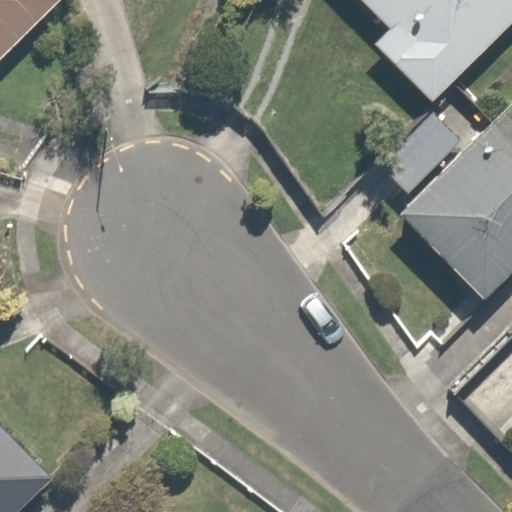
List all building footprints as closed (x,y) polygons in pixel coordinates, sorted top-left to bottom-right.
[(0,0),(0,55),(57,0),(0,0)] [(511,24),(511,0),(377,0),(411,33),(389,54),(436,101),(511,24)] [(511,96),(495,113),(511,130),(511,96)] [(511,130),(495,113),(397,202),(481,293),(511,264),(511,130)] [(0,511),(9,511),(54,469),(0,413),(0,511)] [(173,511),(165,503),(154,511),(173,511)]
